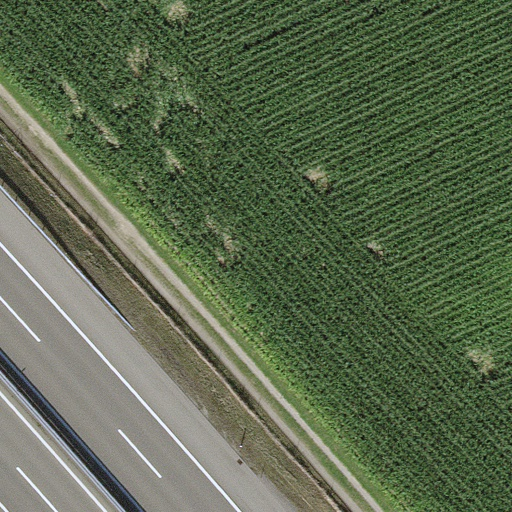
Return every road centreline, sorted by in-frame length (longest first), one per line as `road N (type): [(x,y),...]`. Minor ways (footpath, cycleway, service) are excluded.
road 1 (track): [(361,511),(0,107)]
road 2 (motorway): [(192,511),(0,296)]
